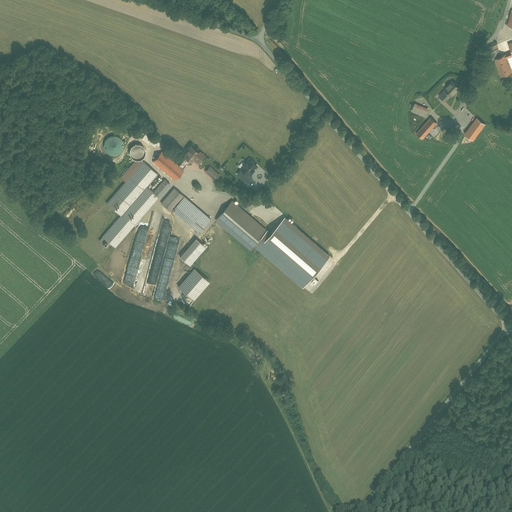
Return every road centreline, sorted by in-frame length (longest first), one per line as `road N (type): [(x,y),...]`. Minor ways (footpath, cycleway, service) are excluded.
road 1 (unclassified): [(261,36),(509,324)]
road 2 (unclassified): [(360,511),(509,324)]
